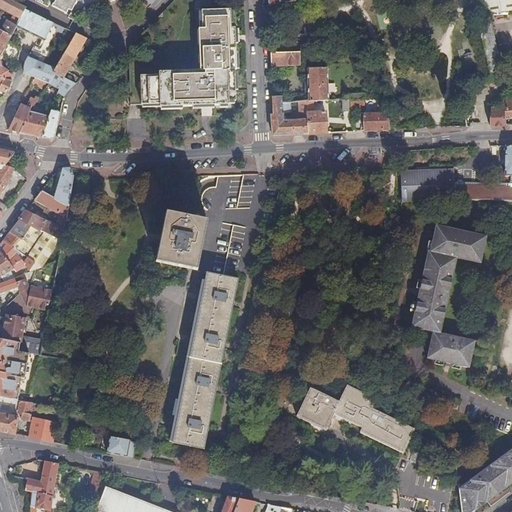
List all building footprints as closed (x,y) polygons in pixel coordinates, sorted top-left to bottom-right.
[(0,0),(0,7),(20,18),(25,9),(26,7),(12,0),(0,0)] [(55,0),(54,3),(53,2),(52,5),(67,12),(69,8),(72,10),(102,0),(55,0)] [(511,0),(477,0),(480,19),(483,37),(492,73),(502,70),(501,66),(494,33),(490,17),(486,18),(485,14),(511,9),(511,0)] [(20,18),(17,25),(45,40),(54,24),(25,9),(20,18)] [(161,105),(161,108),(201,107),(208,106),(229,106),(229,101),(237,101),(235,70),(237,70),(235,28),(232,28),(231,9),(202,10),(202,11),(195,12),(198,73),(131,75),(132,106),(141,105),(161,105)] [(0,54),(2,55),(9,41),(17,25),(7,20),(2,29),(0,28),(0,54)] [(66,52),(76,58),(87,39),(77,34),(66,52)] [(0,76),(11,81),(12,73),(13,73),(0,64),(0,59),(2,55),(18,62),(21,50),(22,49),(9,41),(2,55),(0,54),(0,76)] [(57,73),(64,77),(68,71),(76,58),(66,52),(56,70),(55,72),(57,73)] [(305,58),(305,52),(272,53),(272,66),(301,65),(301,58),(305,58)] [(51,83),(57,73),(55,72),(56,70),(29,55),(26,61),(24,68),(25,71),(51,83)] [(314,100),(330,100),(328,68),(308,68),(310,100),(314,100)] [(68,71),(64,77),(76,84),(81,79),(68,71)] [(59,92),(64,100),(65,94),(67,93),(76,84),(64,77),(57,73),(51,83),(61,88),(59,92)] [(0,89),(7,93),(11,85),(11,81),(0,76),(0,89)] [(511,96),(501,98),(501,107),(492,107),(491,111),(491,125),(507,125),(506,116),(511,115),(511,96)] [(285,120),(284,107),(284,102),(283,102),(283,97),(274,97),(274,115),(273,115),(274,136),(297,135),(309,134),(309,119),(301,119),(285,120)] [(351,98),(351,111),(355,111),(356,111),(356,110),(366,110),(365,97),(351,98)] [(307,101),(309,119),(309,134),(328,133),(327,112),(315,112),(314,100),(310,100),(307,101)] [(300,101),(301,119),(309,119),(307,101),(300,101)] [(31,111),(32,109),(22,105),(10,130),(14,131),(20,133),(31,111)] [(61,111),(52,109),(50,117),(43,137),(48,138),(53,139),(55,138),(59,120),(61,111)] [(43,137),(50,117),(31,111),(20,133),(33,135),(43,137)] [(391,129),(388,113),(384,113),(364,114),(365,130),(368,130),(378,130),(391,129)] [(511,182),(464,182),(458,182),(455,182),(455,170),(401,172),(402,182),(402,190),(402,196),(403,202),(435,201),(458,200),(463,200),(480,200),(511,200),(511,144),(506,145),(506,175),(511,175),(511,182)] [(0,171),(5,165),(6,164),(15,153),(0,150),(0,171)] [(0,206),(0,207),(1,205),(0,204),(0,193),(6,187),(12,172),(14,169),(6,165),(6,164),(5,165),(0,171),(0,206)] [(63,169),(55,198),(69,206),(74,180),(70,169),(66,169),(63,169)] [(42,191),(34,201),(62,215),(68,218),(69,206),(55,198),(42,191)] [(60,228),(26,212),(10,232),(23,241),(32,226),(64,241),(68,218),(62,215),(60,228)] [(162,243),(158,263),(177,267),(182,268),(187,269),(189,269),(199,271),(209,221),(196,218),(168,213),(164,234),(162,243)] [(428,358),(446,362),(447,359),(452,360),(451,363),(470,367),(475,340),(440,333),(456,258),(480,262),(485,236),(435,225),(432,237),(435,238),(434,242),(431,242),(429,252),(427,251),(424,264),(419,289),(422,289),(421,294),(418,293),(411,327),(433,331),(428,358)] [(45,267),(46,265),(63,242),(64,241),(32,226),(23,241),(10,232),(0,244),(0,250),(2,253),(1,253),(1,254),(14,270),(15,269),(17,272),(27,266),(32,272),(45,267)] [(15,278),(11,272),(14,270),(1,254),(0,254),(0,272),(2,275),(1,276),(5,282),(15,278)] [(208,272),(173,443),(206,449),(218,389),(241,278),(208,272)] [(0,293),(18,287),(20,294),(29,286),(25,274),(15,278),(5,282),(0,284),(0,293)] [(27,307),(49,311),(53,291),(29,286),(20,294),(27,307)] [(22,337),(25,321),(6,318),(2,340),(20,344),(19,352),(29,354),(40,356),(43,341),(22,337)] [(0,398),(9,400),(17,401),(21,379),(24,379),(29,354),(19,352),(20,344),(2,340),(0,339),(0,398)] [(340,401),(311,387),(298,416),(327,430),(335,414),(363,428),(361,432),(405,453),(408,445),(417,428),(373,408),(377,399),(348,385),(340,401)] [(449,395),(437,392),(437,411),(451,413),(449,395)] [(0,414),(6,416),(9,400),(0,398),(0,414)] [(29,414),(31,404),(17,401),(9,400),(6,416),(0,414),(0,432),(4,433),(15,435),(18,418),(21,419),(33,422),(30,438),(52,443),(56,422),(35,418),(35,415),(29,414)] [(86,449),(89,433),(80,431),(76,447),(86,449)] [(131,441),(110,437),(107,453),(131,458),(131,455),(128,454),(131,441)] [(438,441),(427,438),(419,468),(442,473),(445,462),(434,459),(438,441)] [(473,511),(489,501),(488,501),(487,499),(491,496),(492,498),(511,483),(511,449),(493,463),(466,483),(459,484),(462,511),(473,511)] [(31,507),(35,508),(50,511),(58,464),(53,463),(45,461),(41,481),(28,479),(28,480),(26,491),(32,492),(31,507)] [(429,488),(430,483),(416,481),(418,465),(411,464),(408,485),(429,488)] [(90,488),(98,489),(102,472),(95,471),(90,488)] [(171,511),(105,486),(99,500),(96,511),(171,511)] [(98,489),(90,488),(86,503),(94,505),(98,489)] [(234,511),(239,499),(228,496),(222,511),(234,511)] [(234,511),(251,511),(255,502),(239,499),(234,511)]
